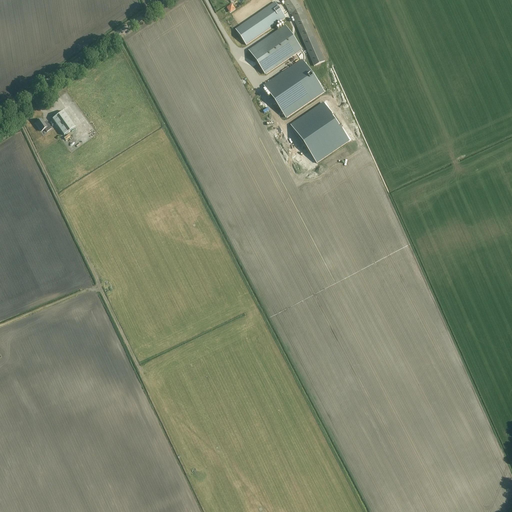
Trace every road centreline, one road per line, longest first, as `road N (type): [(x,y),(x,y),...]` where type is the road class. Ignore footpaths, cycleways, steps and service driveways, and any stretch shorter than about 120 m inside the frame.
road 1 (track): [(0,327),(98,285),(13,103)]
road 2 (unclassified): [(0,113),(167,0)]
